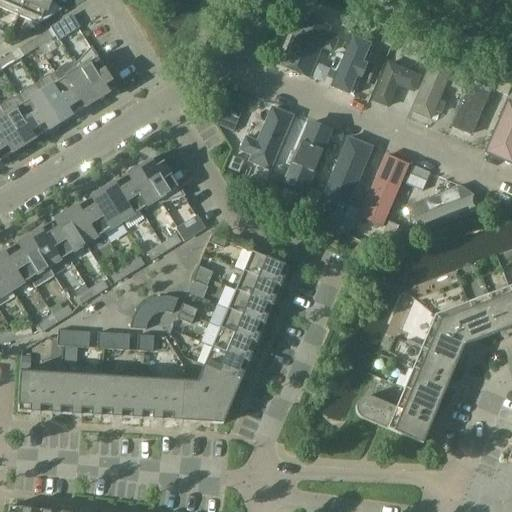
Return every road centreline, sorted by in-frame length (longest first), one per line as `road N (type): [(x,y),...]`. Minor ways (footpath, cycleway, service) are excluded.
road 1 (residential): [(255,478),(336,271),(240,231),(162,101)]
road 2 (residential): [(492,177),(232,62)]
road 3 (residential): [(255,478),(0,460)]
road 4 (residential): [(457,480),(255,478)]
road 5 (residential): [(0,207),(162,101)]
road 6 (residential): [(255,478),(296,498),(402,511)]
